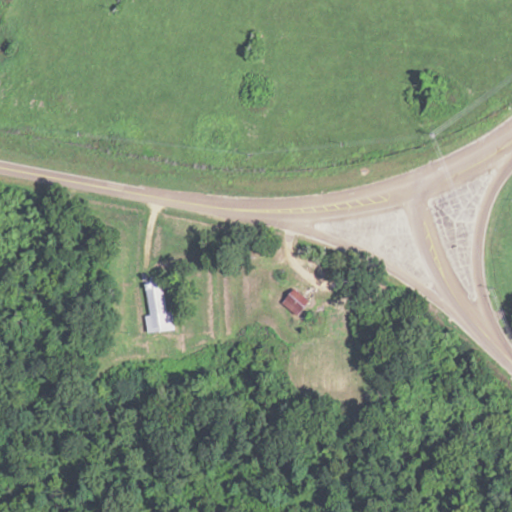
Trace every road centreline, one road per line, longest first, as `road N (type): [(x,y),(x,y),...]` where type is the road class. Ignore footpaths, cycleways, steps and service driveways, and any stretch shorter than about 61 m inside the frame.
road 1 (residential): [(0,171),(170,204),(292,213),(358,206),(406,190),(511,136)]
road 2 (tertiary): [(511,381),(489,358),(472,284),(475,226),(511,157)]
road 3 (residential): [(489,358),(426,261),(406,190)]
